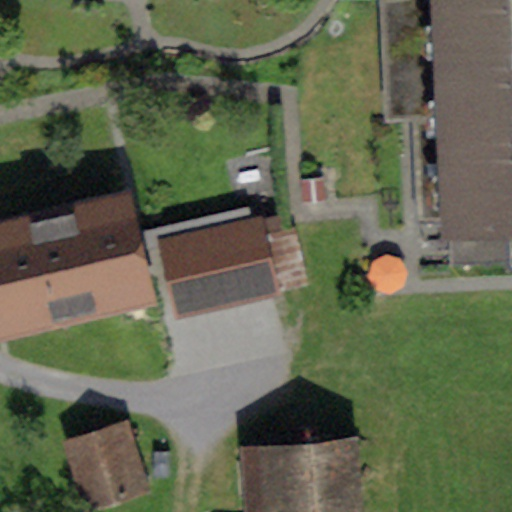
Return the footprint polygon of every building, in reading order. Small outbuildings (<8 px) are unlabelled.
[(511,0),(412,0),(426,252),(511,248),(511,0)] [(0,226),(0,306),(5,328),(148,298),(142,276),(123,199),(0,226)] [(257,221),(165,242),(180,311),(273,290),(257,221)] [(123,427),(70,443),(89,508),(142,492),(123,427)] [(357,511),(351,442),(245,451),(249,511),(357,511)]
